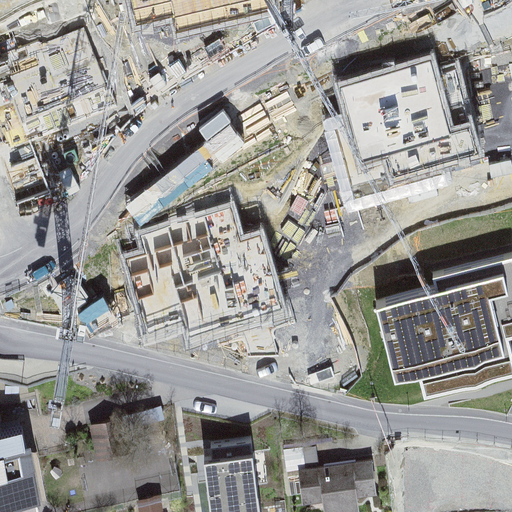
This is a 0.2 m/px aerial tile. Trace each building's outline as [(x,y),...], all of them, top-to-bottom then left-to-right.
[(511,0),(432,0),(456,45),(511,15),(511,0)] [(317,50),(254,87),(281,134),(344,97),(317,50)] [(240,87),(210,105),(220,123),(251,105),(240,87)] [(441,297),(379,313),(397,383),(423,376),(428,396),(511,373),(511,368),(504,339),(511,336),(511,277),(508,264),(437,283),(441,297)] [(26,426),(0,430),(0,509),(40,502),(26,426)] [(212,511),(262,511),(253,427),(203,432),(212,511)] [(375,463),(297,473),(302,508),(323,505),(323,511),(357,511),(356,501),(380,498),(375,463)] [(404,470),(404,511),(511,511),(511,496),(502,497),(502,484),(463,485),(463,469),(404,470)]
